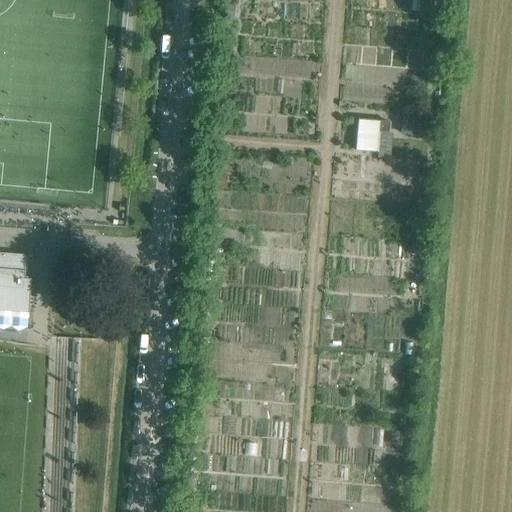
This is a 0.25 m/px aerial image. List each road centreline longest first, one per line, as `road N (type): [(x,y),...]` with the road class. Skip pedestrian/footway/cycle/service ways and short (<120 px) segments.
road 1 (unclassified): [(180,0),(138,511)]
road 2 (track): [(297,511),(337,0)]
